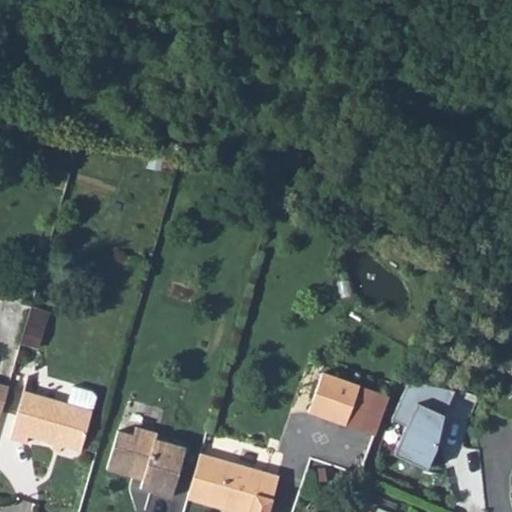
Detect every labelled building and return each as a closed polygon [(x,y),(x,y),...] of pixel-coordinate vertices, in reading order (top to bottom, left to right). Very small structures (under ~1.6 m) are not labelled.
[(162,158),(129,151),(126,166),(159,172),(162,158)] [(259,199),(273,202),(276,186),(262,183),(259,199)] [(34,303),(24,339),(41,345),(52,309),(34,303)] [(320,366),(306,405),(348,420),(361,382),(320,366)] [(376,430),(390,392),(361,382),(348,420),(376,430)] [(9,387),(0,384),(0,415),(9,387)] [(67,402),(92,410),(96,395),(92,391),(73,385),(67,402)] [(446,400),(405,386),(389,426),(404,432),(394,455),(432,470),(437,444),(429,441),(446,400)] [(23,390),(10,438),(26,442),(28,435),(81,450),(92,410),(67,402),(23,390)] [(172,497),(186,446),(156,437),(157,432),(136,426),(133,434),(118,430),(107,469),(142,479),(140,488),(172,497)] [(200,452),(187,498),(235,511),(268,511),(279,475),(200,452)]
